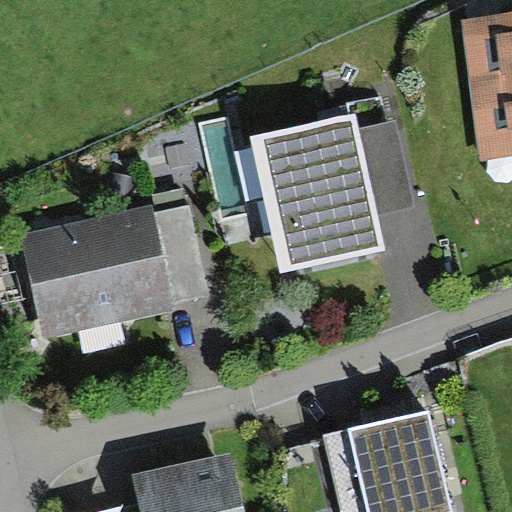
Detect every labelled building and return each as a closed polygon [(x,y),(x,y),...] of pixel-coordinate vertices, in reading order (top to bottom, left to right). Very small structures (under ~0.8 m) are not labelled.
[(511,30),(469,36),(484,163),(511,159),(511,30)] [(249,155),(279,279),(378,255),(369,218),(408,209),(390,132),(351,142),(349,131),(249,155)] [(179,211),(23,249),(44,335),(200,297),(179,211)] [(444,511),(425,429),(320,455),(333,511),(444,511)] [(130,511),(229,511),(224,489),(130,511)]
